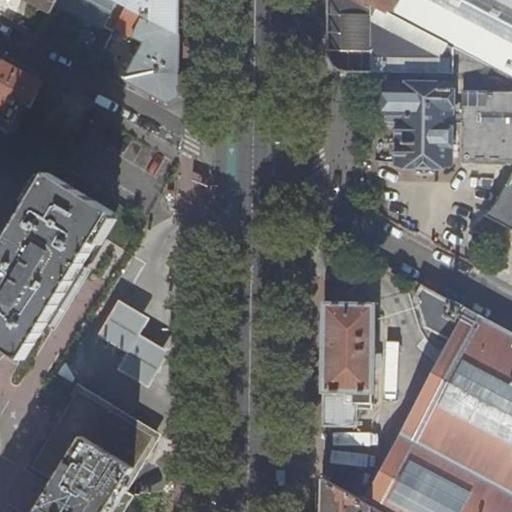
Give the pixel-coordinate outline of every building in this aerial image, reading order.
[(57,0),(26,0),(51,13),(57,1),(57,0)] [(57,0),(57,1),(115,31),(117,27),(128,7),(114,0),(57,0)] [(114,0),(128,7),(180,35),(180,0),(114,0)] [(455,48),(363,0),(330,0),(330,73),(455,74),(455,48)] [(511,0),(363,0),(455,48),(511,77),(511,0)] [(145,42),(125,81),(167,104),(179,96),(191,96),(192,72),(180,72),(180,35),(128,7),(117,27),(145,42)] [(104,31),(88,62),(96,66),(113,35),(104,31)] [(24,104),(32,108),(46,84),(5,62),(0,70),(0,108),(1,109),(0,111),(0,116),(13,124),(24,104)] [(464,164),(511,164),(511,84),(498,78),(466,78),(466,91),(465,91),(464,164)] [(392,117),(399,117),(398,163),(453,164),(455,88),(392,88),(392,117)] [(0,342),(28,360),(45,333),(77,281),(117,214),(54,176),(0,264),(0,342)] [(511,178),(500,201),(488,216),(511,228),(511,178)] [(492,235),(476,233),(470,263),(485,271),(492,235)] [(511,511),(511,331),(415,280),(413,285),(413,290),(418,293),(417,296),(426,327),(456,344),(450,355),(478,370),(451,421),(432,410),(416,441),(435,452),(414,491),(387,476),(386,477),(374,471),(366,486),(341,472),(335,483),(375,506),(385,511),(511,511)] [(149,322),(119,304),(98,339),(128,357),(118,373),(148,391),(169,357),(139,339),(149,322)] [(377,305),(327,304),(325,426),(359,427),(360,403),(349,402),(349,392),(375,392),(377,305)] [(478,370),(450,355),(387,476),(414,491),(435,452),(416,441),(432,410),(451,421),(478,370)] [(125,511),(135,496),(124,489),(154,440),(153,432),(116,410),(115,413),(82,392),(84,388),(79,386),(74,396),(77,398),(33,467),(53,479),(56,475),(60,478),(38,511),(125,511)] [(374,511),(375,506),(335,483),(324,477),(323,511),(374,511)]
